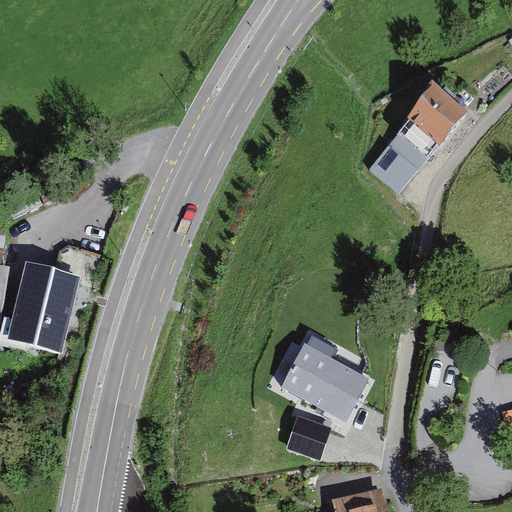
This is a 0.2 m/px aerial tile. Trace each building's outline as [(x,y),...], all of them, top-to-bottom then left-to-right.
[(465,136),(431,109),(390,162),(424,189),(465,136)] [(75,252),(69,276),(88,280),(97,284),(104,260),(75,252)] [(0,326),(9,267),(0,265),(0,326)] [(69,276),(32,266),(12,348),(77,365),(83,341),(74,339),(88,280),(69,276)] [(381,344),(366,335),(354,357),(369,366),(381,344)] [(372,386),(321,355),(295,397),(345,428),(372,386)] [(511,409),(499,411),(502,437),(511,436),(511,409)] [(331,429),(300,418),(290,447),(321,457),(326,444),(331,429)] [(392,511),(390,497),(333,506),(333,511),(392,511)]
